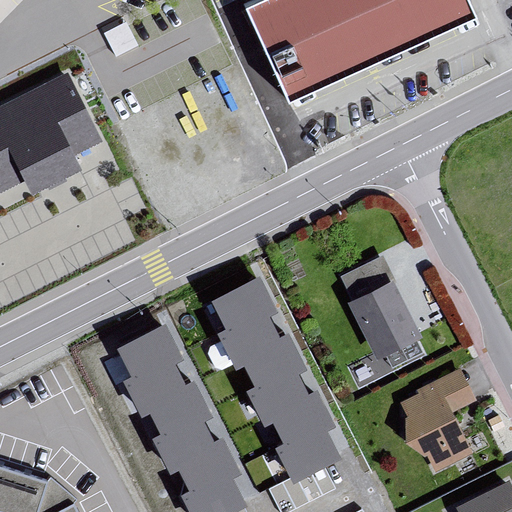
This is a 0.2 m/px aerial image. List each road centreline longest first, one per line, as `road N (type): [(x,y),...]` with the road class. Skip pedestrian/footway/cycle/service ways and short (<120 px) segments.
road 1 (tertiary): [(399,146),(0,347)]
road 2 (residential): [(399,146),(511,371)]
road 3 (tertiary): [(511,88),(399,146)]
